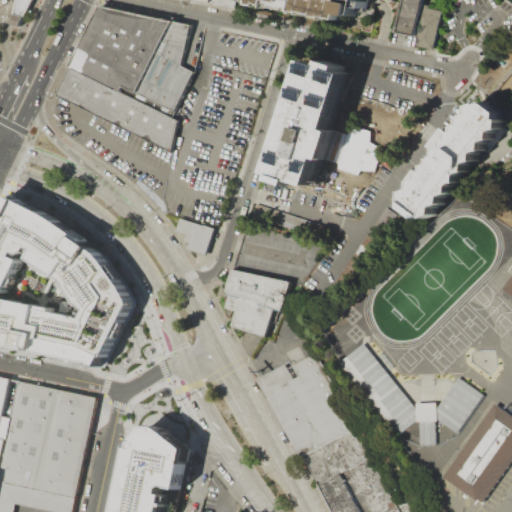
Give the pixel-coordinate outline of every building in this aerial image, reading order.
[(15,0),(11,22),(19,25),(31,0),(15,0)] [(371,0),(370,5),(362,3),(361,9),(349,6),(347,12),(287,0),(371,0)] [(401,0),(422,0),(415,35),(395,31),(401,0)] [(415,45),(435,50),(443,11),(424,6),(415,45)] [(196,31),(105,8),(65,98),(177,151),(201,80),(188,69),(196,31)] [(308,60),(273,175),(314,188),(323,159),(339,164),(340,169),(359,174),(362,171),(376,171),(382,149),(370,143),(371,133),(352,128),(350,136),(332,130),(349,73),(308,60)] [(407,208),(407,192),(415,189),(416,181),(424,179),(424,173),(429,172),(429,166),(435,164),(435,159),(441,157),(441,149),(449,147),(449,141),(454,139),(455,133),(460,132),(461,126),(465,125),(467,117),(474,114),(475,106),(483,103),(485,105),(490,102),(504,113),(503,128),(495,130),(494,139),(486,142),(486,150),(478,152),(477,160),(470,163),(469,171),(462,174),(461,183),(454,184),(453,193),(445,195),(444,204),(437,206),(436,214),(427,218),(426,216),(420,219),(419,218),(414,223),(407,217),(411,211),(407,208)] [(0,343),(0,208),(8,192),(51,214),(76,231),(95,245),(105,256),(128,287),(135,304),(105,366),(0,343)] [(180,217),(215,228),(207,255),(188,248),(190,244),(184,242),(187,234),(176,230),(180,217)] [(234,268),(226,291),(230,295),(226,308),(235,311),(231,326),(262,336),(272,305),(280,308),(288,285),(234,268)] [(511,279),(503,294),(511,300),(511,279)] [(365,344),(417,409),(417,404),(437,403),(437,409),(460,379),(483,396),(456,433),(438,421),(439,444),(420,445),(419,422),(401,436),(342,361),(365,344)] [(255,379),(297,456),(302,454),(353,426),(314,354),(291,366),(288,361),(255,379)] [(0,377),(0,472),(11,419),(4,418),(12,380),(0,377)] [(99,398),(77,500),(0,482),(0,472),(11,419),(19,381),(99,398)] [(503,403),(511,409),(511,471),(487,507),(445,480),(503,403)] [(118,511),(132,448),(139,434),(145,427),(154,423),(165,427),(189,448),(175,511),(118,511)] [(302,454),(333,511),(399,511),(353,426),(302,454)] [(54,511),(17,504),(15,511),(0,511),(0,482),(77,500),(74,511),(54,511)]
